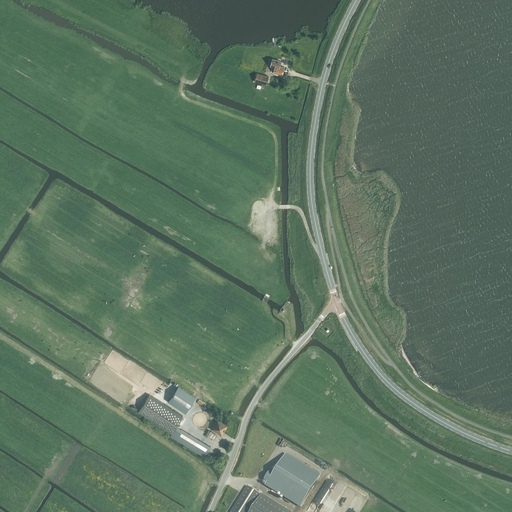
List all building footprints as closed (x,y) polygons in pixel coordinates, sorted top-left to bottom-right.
[(273,58),(271,65),(276,66),(274,73),(276,74),(275,75),(279,76),(279,75),(283,75),(285,67),(279,65),(280,60),(273,58)] [(266,84),(268,76),(257,73),(255,81),(266,84)] [(178,386),(168,402),(185,413),(196,398),(178,386)] [(204,457),(211,447),(177,426),(183,417),(149,395),(138,412),(172,434),(177,440),(184,445),(204,457)] [(215,422),(211,429),(222,436),(228,425),(218,419),(216,422),(215,422)] [(271,467),(265,478),(268,480),(266,484),(280,492),(280,491),(301,504),(320,473),(286,452),(275,469),(271,467)] [(249,511),(261,494),(247,486),(230,511),(249,511)] [(293,511),(262,493),(250,511),(293,511)]
